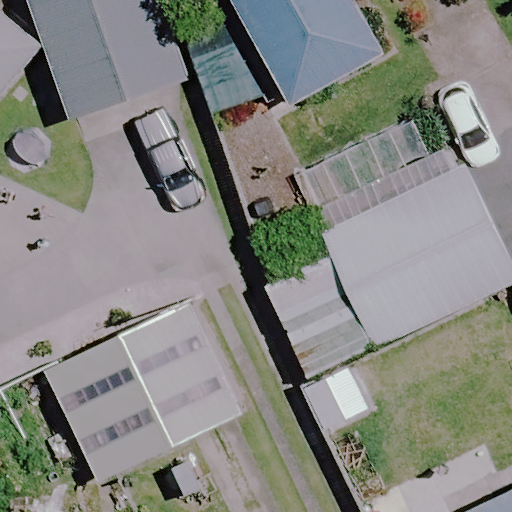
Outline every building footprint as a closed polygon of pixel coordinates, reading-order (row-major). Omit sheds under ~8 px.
[(178,87),(150,0),(24,0),(64,123),(178,87)] [(225,0),(286,110),(379,59),(346,0),(225,0)] [(0,93),(39,49),(0,15),(0,93)] [(302,380),(511,290),(511,289),(435,108),(273,176),(301,241),(252,262),(302,380)] [(235,422),(184,309),(41,374),(92,487),(235,422)] [(511,511),(511,493),(469,511),(511,511)]
